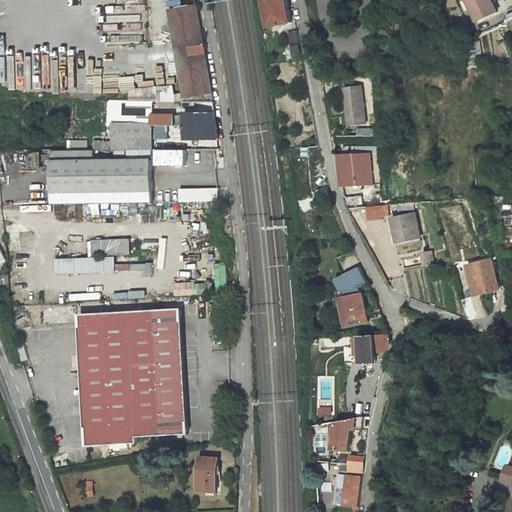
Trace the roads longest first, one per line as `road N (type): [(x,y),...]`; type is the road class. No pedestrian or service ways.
road 1 (residential): [(297,0),(336,198),(398,327),(378,409),(367,511)]
road 2 (unclassified): [(243,511),(242,287),(202,0)]
road 3 (unknown): [(0,219),(207,226)]
road 4 (unknown): [(159,69),(39,51),(22,28),(19,0)]
road 5 (unclassified): [(56,511),(0,362)]
road 6 (unclassified): [(325,0),(329,36),(344,52),(359,52),(368,0)]
